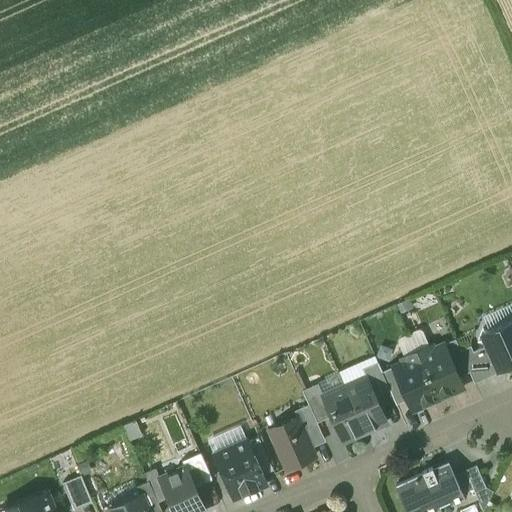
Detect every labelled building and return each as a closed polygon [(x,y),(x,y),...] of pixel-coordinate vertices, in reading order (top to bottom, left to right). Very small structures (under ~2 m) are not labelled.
[(511,320),(480,335),(484,346),(496,373),(510,367),(509,365),(511,363),(511,320)] [(459,349),(455,339),(443,344),(458,377),(469,372),(459,350),(459,349)] [(430,350),(429,346),(416,351),(437,399),(463,388),(458,377),(443,344),(430,350)] [(484,346),(473,351),(470,345),(459,349),(459,350),(469,372),(474,383),(496,373),(484,346)] [(437,399),(416,351),(404,357),(405,361),(392,366),(407,399),(412,410),(437,399)] [(377,362),(361,368),(365,377),(366,377),(374,396),(389,390),(381,371),(377,362)] [(407,399),(392,366),(381,371),(389,390),(396,404),(407,399)] [(374,396),(366,377),(365,377),(344,386),(364,431),(386,422),(374,396)] [(317,383),(302,390),(309,406),(316,422),(331,416),(322,396),(323,396),(317,383)] [(364,431),(344,386),(323,396),(322,396),(331,416),(342,441),(364,431)] [(316,422),(309,406),(295,413),(297,417),(298,417),(310,445),(324,439),(316,422)] [(297,417),(268,430),(285,469),(315,456),(310,445),(298,417),(297,417)] [(272,470),(258,437),(247,442),(262,475),(272,470)] [(246,440),(214,454),(233,498),(266,484),(262,475),(247,442),(246,440)] [(186,467),(194,486),(212,479),(200,452),(181,460),(184,467),(186,467)] [(476,465),(465,470),(475,492),(485,487),(476,465)] [(446,466),(433,471),(431,467),(422,471),(422,472),(408,479),(422,511),(431,511),(440,508),(438,504),(449,500),(450,504),(464,497),(454,475),(451,477),(446,466)] [(194,486),(186,467),(184,467),(160,478),(168,496),(174,511),(201,511),(205,511),(194,486)] [(157,501),(168,496),(160,478),(157,471),(145,476),(148,481),(157,501)] [(91,500),(80,475),(62,483),(72,508),(91,500)] [(161,511),(157,501),(148,481),(136,486),(140,496),(141,495),(148,511),(161,511)] [(54,511),(47,492),(0,511),(54,511)] [(140,496),(108,510),(108,511),(148,511),(141,495),(140,496)]
